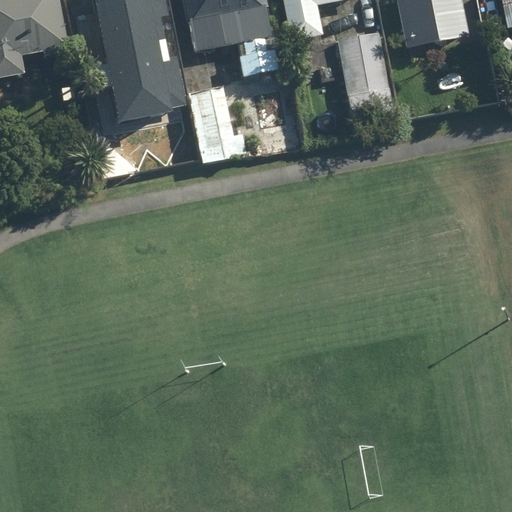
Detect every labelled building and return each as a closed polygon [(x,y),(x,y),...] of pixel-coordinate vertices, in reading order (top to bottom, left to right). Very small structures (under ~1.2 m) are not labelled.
[(26,56),(71,48),(62,0),(0,0),(0,79),(29,74),(26,56)] [(93,0),(116,125),(189,112),(179,58),(170,60),(163,16),(169,15),(165,0),(93,0)] [(280,71),(273,35),(266,0),(187,0),(198,50),(239,42),(246,78),(280,71)] [(285,0),(295,43),(328,36),(321,7),(351,0),(285,0)] [(399,0),(410,51),(471,39),(462,0),(399,0)] [(380,31),(339,39),(357,127),(397,119),(380,31)] [(237,88),(193,97),(206,163),(250,154),(237,88)]
